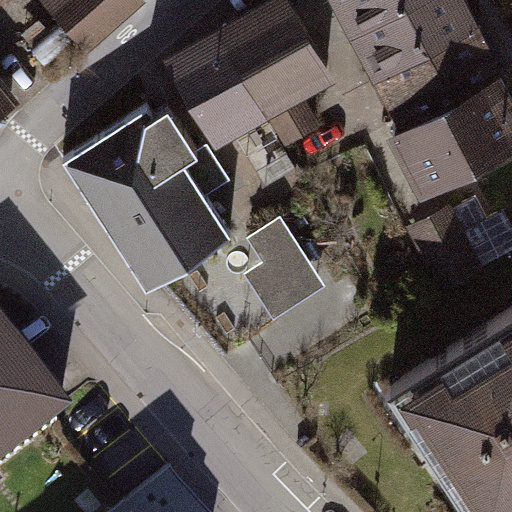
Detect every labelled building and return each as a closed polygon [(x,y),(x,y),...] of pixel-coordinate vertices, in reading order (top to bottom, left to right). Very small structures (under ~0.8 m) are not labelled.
[(49,0),(94,46),(140,0),(49,0)] [(327,88),(274,0),(156,70),(208,157),(327,88)] [(450,2),(448,0),(328,0),(320,4),(344,53),(450,2)] [(470,43),(450,2),(344,53),(364,94),(470,43)] [(470,43),(364,94),(384,136),(490,85),(470,43)] [(511,129),(490,85),(384,136),(413,194),(511,145),(511,129)] [(0,90),(0,115),(13,105),(0,90)] [(97,133),(132,192),(176,164),(185,161),(151,102),(97,133)] [(97,133),(45,163),(80,224),(132,192),(97,133)] [(176,164),(132,192),(185,276),(229,249),(176,164)] [(132,192),(80,224),(132,308),(185,276),(132,192)] [(448,208),(403,230),(437,300),(482,278),(448,208)] [(248,265),(269,311),(327,285),(293,210),(254,228),(267,256),(248,265)] [(511,511),(511,318),(396,390),(471,511),(511,511)] [(0,479),(46,443),(0,384),(0,479)]
